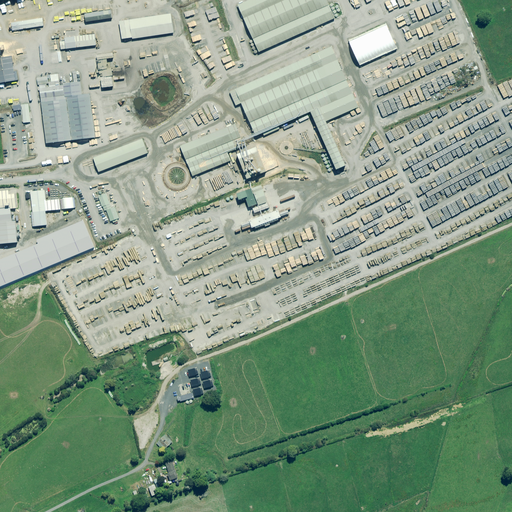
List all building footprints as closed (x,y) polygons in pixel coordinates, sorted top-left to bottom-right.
[(324,0),(241,0),(234,3),(256,52),(332,18),(324,0)] [(109,9),(83,13),(84,22),(110,18),(109,9)] [(169,13),(128,18),(128,19),(130,38),(172,32),(169,13)] [(41,17),(9,21),(10,29),(42,25),(41,17)] [(128,19),(117,20),(120,39),(130,38),(128,19)] [(93,34),(72,36),(73,47),(94,44),(93,34)] [(57,37),(46,38),(48,59),(60,58),(57,37)] [(72,39),(58,40),(59,47),(73,46),(72,39)] [(110,52),(94,54),(95,60),(104,59),(111,58),(110,52)] [(0,81),(15,79),(10,53),(0,54),(0,81)] [(315,53),(234,90),(255,136),(336,99),(315,53)] [(104,59),(95,60),(96,70),(106,68),(104,59)] [(44,74),(35,75),(36,84),(46,82),(44,74)] [(110,75),(99,77),(100,88),(112,87),(110,75)] [(63,95),(63,97),(80,94),(78,80),(61,83),(61,84),(63,95)] [(39,99),(63,95),(61,84),(37,88),(39,99)] [(94,136),(87,93),(80,94),(63,97),(38,101),(44,143),(94,136)] [(28,120),(26,103),(19,104),(21,121),(28,120)] [(317,109),(308,113),(335,171),(344,167),(317,109)] [(233,123),(178,145),(183,159),(238,137),(239,137),(233,123)] [(238,137),(183,159),(187,167),(225,151),(241,144),(238,137)] [(140,139),(91,158),(96,172),(146,153),(140,139)] [(225,151),(187,167),(190,175),(228,160),(225,151)] [(266,171),(258,151),(239,159),(247,179),(266,171)] [(14,188),(0,189),(0,207),(8,207),(15,206),(14,188)] [(46,224),(43,188),(28,189),(31,226),(46,224)] [(260,188),(250,192),(256,206),(266,202),(260,188)] [(248,197),(245,191),(237,194),(239,200),(248,197)] [(111,208),(106,193),(98,196),(102,207),(103,206),(104,210),(106,209),(110,221),(119,218),(115,206),(111,208)] [(0,207),(0,222),(9,222),(8,207),(0,207)] [(14,222),(0,222),(0,244),(16,243),(14,222)] [(0,258),(0,286),(92,248),(82,224),(0,258)] [(177,397),(178,401),(181,400),(181,401),(194,398),(193,393),(177,397)] [(172,442),(165,435),(156,443),(163,450),(172,442)] [(178,478),(172,461),(166,463),(169,473),(168,473),(170,480),(178,478)]
